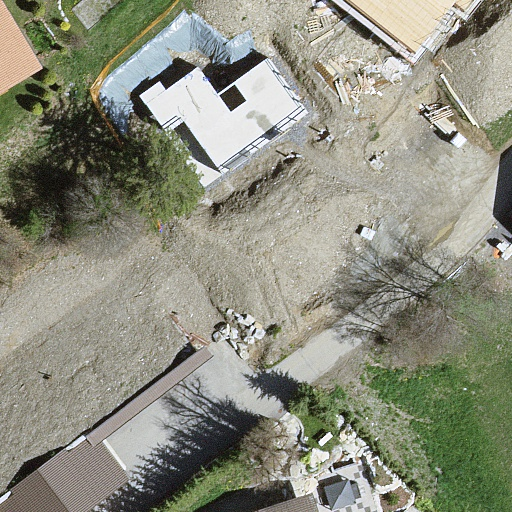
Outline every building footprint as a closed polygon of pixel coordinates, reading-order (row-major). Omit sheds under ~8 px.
[(0,0),(0,95),(47,67),(6,0),(0,0)] [(336,0),(420,65),(471,0),(336,0)] [(183,117),(219,167),(303,107),(266,57),(217,91),(194,59),(143,96),(166,129),(183,117)] [(92,432),(0,502),(0,511),(83,511),(128,478),(92,432)] [(318,511),(312,489),(239,511),(318,511)]
